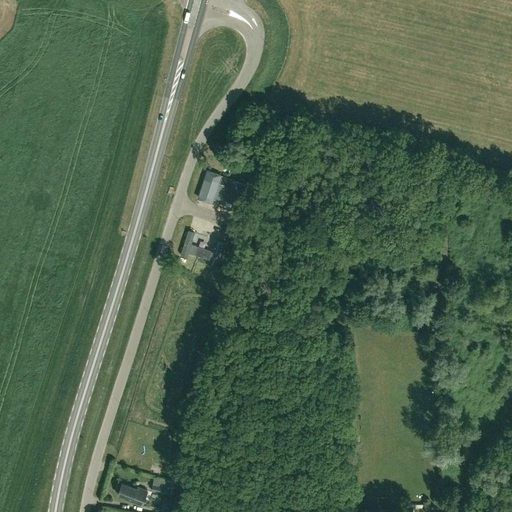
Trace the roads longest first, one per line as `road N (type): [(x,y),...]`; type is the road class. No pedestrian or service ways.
road 1 (unclassified): [(81,511),(188,169),(247,72),(252,38)]
road 2 (primary): [(149,174),(55,511)]
road 3 (primary): [(190,0),(149,174)]
road 4 (primary): [(149,174),(199,10)]
